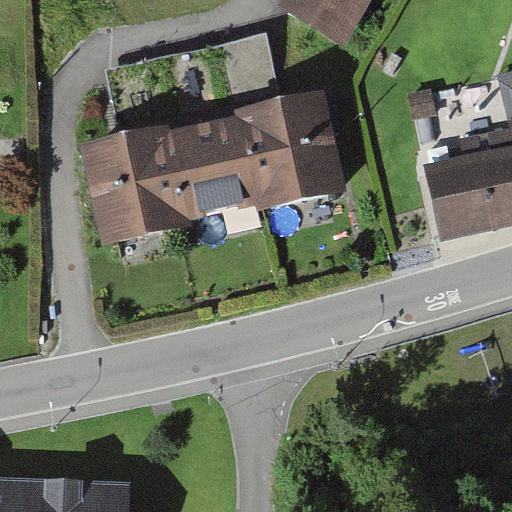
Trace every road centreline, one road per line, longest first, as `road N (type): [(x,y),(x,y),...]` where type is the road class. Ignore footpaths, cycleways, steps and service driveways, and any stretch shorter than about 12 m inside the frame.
road 1 (tertiary): [(511,272),(254,350)]
road 2 (tertiary): [(254,350),(0,401)]
road 3 (residential): [(254,350),(238,511)]
